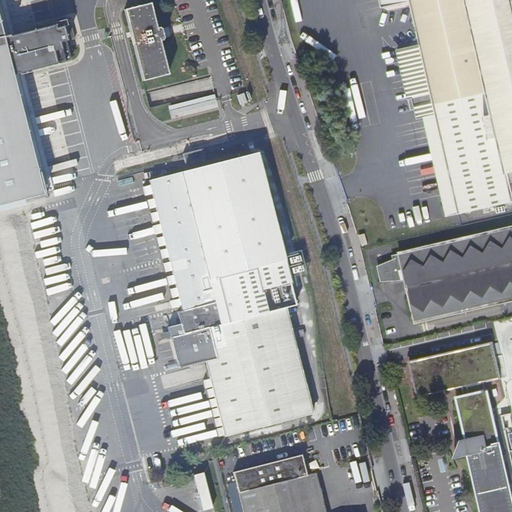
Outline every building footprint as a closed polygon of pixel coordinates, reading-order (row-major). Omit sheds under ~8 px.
[(461,215),(511,202),(511,0),(381,0),(383,7),(411,1),(421,44),(399,49),(410,100),(416,98),(418,105),(416,105),(418,115),(425,113),(436,111),(461,215)] [(152,8),(151,3),(125,10),(131,34),(142,81),(169,75),(160,42),(158,29),(152,8)] [(0,208),(26,203),(42,195),(0,30),(0,208)] [(449,217),(461,215),(436,111),(425,113),(449,217)] [(178,315),(181,328),(168,331),(178,370),(178,371),(179,371),(180,372),(181,372),(205,366),(224,440),(311,417),(283,311),(295,308),(257,157),(149,184),(183,313),(178,315)] [(26,203),(0,208),(0,511),(55,511),(4,316),(30,308),(50,304),(26,203)] [(511,301),(511,229),(402,254),(403,256),(395,258),(396,262),(381,268),(384,283),(402,281),(400,272),(406,270),(418,323),(511,301)] [(50,304),(30,308),(35,327),(51,323),(54,322),(50,304)] [(35,327),(30,308),(4,316),(55,511),(89,511),(83,487),(92,486),(51,323),(35,327)] [(302,332),(293,335),(294,341),(304,338),(302,332)] [(501,380),(493,344),(410,363),(418,399),(462,389),(464,398),(459,399),(468,439),(462,441),(465,452),(457,458),(472,455),(485,511),(511,511),(511,495),(488,392),(482,393),(480,385),(501,380)] [(316,511),(308,480),(303,459),(234,477),(237,486),(230,488),(234,502),(232,502),(234,511),(316,511)] [(203,509),(214,506),(205,471),(194,474),(203,509)] [(237,486),(234,477),(228,478),(230,488),(237,486)] [(325,511),(317,478),(308,480),(316,511),(325,511)]
